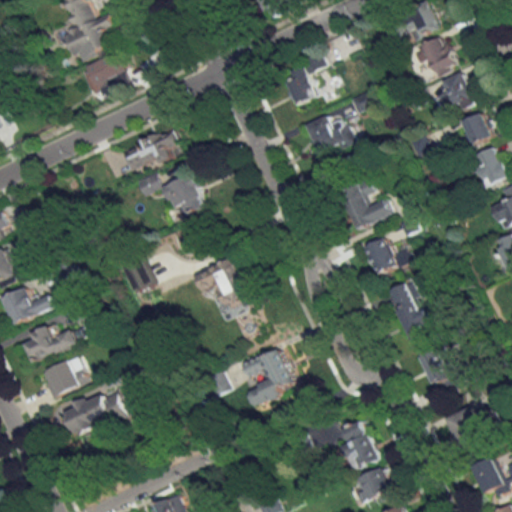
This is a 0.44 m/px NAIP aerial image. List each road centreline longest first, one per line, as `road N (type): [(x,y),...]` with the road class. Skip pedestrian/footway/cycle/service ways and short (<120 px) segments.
road 1 (residential): [(447,511),(337,285),(306,252),(184,0)]
road 2 (residential): [(0,177),(365,0)]
road 3 (residential): [(53,511),(0,401)]
